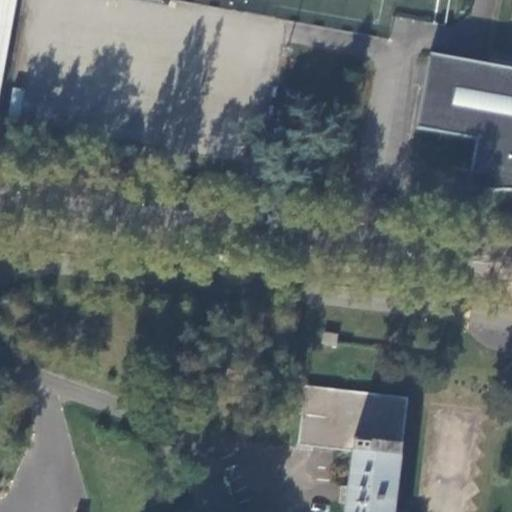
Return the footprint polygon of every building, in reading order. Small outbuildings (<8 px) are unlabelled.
[(0,0),(0,89),(16,0),(0,0)] [(511,67),(429,51),(414,126),(475,139),(468,173),(492,178),(490,186),(489,189),(486,189),(485,192),(511,192),(511,67)] [(270,116),(277,117),(283,86),(276,85),(270,116)] [(283,86),(277,117),(298,121),(303,90),(283,86)] [(276,146),(285,148),(288,131),(279,129),(276,146)] [(320,343),(335,345),(336,333),(321,332),(320,343)] [(393,511),(395,499),(408,398),(306,386),(299,443),(354,450),(346,511),(393,511)]
